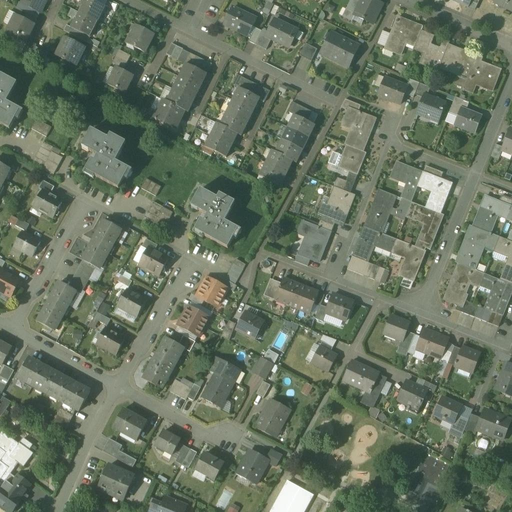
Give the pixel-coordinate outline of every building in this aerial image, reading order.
[(26,0),(24,5),(22,4),(22,5),(41,14),(47,0),(26,0)] [(94,2),(90,0),(85,0),(82,7),(84,8),(81,14),(98,23),(106,8),(94,2)] [(363,2),(359,0),(351,0),(347,11),(356,15),(363,2)] [(382,5),(371,0),(363,0),(363,2),(356,15),(355,17),(373,25),(382,5)] [(511,0),(501,0),(499,6),(506,9),(507,9),(511,11),(511,0)] [(325,12),(333,14),(335,7),(327,5),(325,12)] [(253,18),(233,9),(229,16),(225,26),(230,29),(247,37),(251,27),(249,26),(253,18)] [(223,13),(217,27),(228,32),(230,29),(225,26),(229,16),(223,13)] [(98,23),(81,14),(78,21),(76,20),(71,28),(71,29),(79,33),(91,38),(98,23)] [(35,26),(18,17),(14,25),(12,24),(7,36),(25,45),(27,41),(35,26)] [(398,19),(386,50),(401,56),(407,42),(416,46),(422,32),(423,29),(398,19)] [(297,31),(275,21),(269,34),(267,38),(272,40),(288,48),(297,31)] [(79,33),(71,29),(71,28),(67,26),(64,32),(77,38),(79,33)] [(137,27),(128,45),(145,54),(154,36),(137,27)] [(262,32),(256,29),(249,43),(256,46),(262,32)] [(269,34),(263,31),(262,32),(256,46),(267,51),(272,40),(267,38),(269,34)] [(440,49),(432,45),(435,37),(422,32),(416,46),(415,49),(415,50),(427,54),(422,66),(438,73),(440,69),(446,54),(439,51),(440,49)] [(91,38),(79,33),(77,38),(88,44),(91,38)] [(359,47),(332,34),(321,55),(349,69),(359,47)] [(85,49),(65,40),(57,57),(77,67),(77,66),(74,64),(82,49),(85,50),(85,49)] [(450,43),(444,40),(440,49),(439,51),(446,54),(449,46),(450,43)] [(37,46),(27,41),(25,45),(26,46),(22,54),(30,59),(36,48),(37,46)] [(318,51),(306,45),(300,57),(312,63),(318,51)] [(477,57),(449,46),(446,54),(440,69),(459,77),(455,85),(464,89),(477,57)] [(184,50),(177,47),(172,59),(178,62),(183,51),(184,50)] [(48,54),(36,48),(30,59),(43,66),(48,54)] [(131,57),(120,51),(116,58),(128,63),(131,57)] [(190,54),(183,51),(178,62),(185,65),(190,54)] [(190,54),(185,65),(188,67),(191,68),(196,57),(190,54)] [(483,59),(477,56),(464,89),(463,91),(473,95),(476,86),(493,92),(501,71),(481,63),(483,59)] [(196,57),(191,68),(196,71),(201,60),(196,57)] [(128,63),(116,58),(113,64),(124,70),(128,63)] [(201,60),(196,71),(201,73),(207,62),(201,60)] [(207,62),(201,73),(207,76),(213,65),(207,62)] [(403,73),(405,67),(398,64),(396,70),(403,73)] [(191,68),(188,67),(182,79),(201,89),(207,76),(201,73),(196,71),(191,68)] [(134,77),(117,69),(109,86),(125,94),(134,77)] [(2,76),(0,79),(0,124),(10,130),(21,111),(7,103),(18,84),(2,76)] [(238,76),(233,86),(238,88),(243,79),(238,76)] [(201,89),(182,79),(176,92),(195,101),(201,89)] [(243,79),(238,88),(241,90),(243,91),(248,81),(243,79)] [(407,87),(385,79),(378,97),(401,106),(405,95),(408,88),(407,87)] [(420,84),(410,80),(407,87),(408,88),(405,95),(414,99),(415,96),(420,84)] [(253,84),(248,81),(243,91),(248,93),(253,84)] [(253,84),(248,93),(253,96),(258,86),(253,84)] [(431,89),(420,84),(415,96),(423,99),(425,95),(428,96),(431,89)] [(263,89),(258,86),(253,96),(258,98),(263,89)] [(271,92),(263,89),(258,98),(260,100),(265,103),(271,92)] [(243,91),(241,90),(235,103),(254,112),(260,100),(258,98),(253,96),(248,93),(243,91)] [(195,101),(176,92),(170,104),(185,112),(189,114),(195,101)] [(428,96),(425,95),(423,99),(422,100),(424,101),(418,115),(439,123),(447,103),(428,96)] [(470,104),(456,98),(450,114),(459,117),(462,109),(467,111),(470,104)] [(361,107),(346,100),(341,109),(349,112),(349,110),(359,114),(361,107)] [(170,104),(164,101),(155,119),(176,130),(185,112),(170,104)] [(254,112),(235,103),(229,115),(248,125),(254,112)] [(298,106),(293,103),(288,113),(293,116),(298,106)] [(303,108),(298,106),(293,116),(297,117),(298,118),(303,108)] [(308,111),(303,108),(298,118),(303,121),(308,111)] [(467,111),(462,109),(459,117),(455,127),(475,135),(482,117),(467,111)] [(359,114),(349,110),(349,112),(345,123),(354,126),(346,146),(363,153),(376,120),(359,114)] [(313,113),(308,111),(303,121),(308,123),(313,113)] [(318,116),(313,113),(308,123),(313,126),(318,116)] [(248,125),(229,115),(223,128),(238,135),(238,136),(242,137),(248,125)] [(298,118),(297,117),(290,130),(309,140),(316,127),(313,126),(308,123),(303,121),(298,118)] [(52,128),(37,120),(32,130),(47,138),(52,128)] [(223,128),(220,126),(214,138),(232,148),(238,136),(238,135),(223,128)] [(133,172),(116,163),(127,144),(111,135),(109,139),(92,130),(82,148),(95,155),(84,175),(85,175),(87,172),(119,190),(129,171),(132,173),(133,172)] [(309,140),(290,130),(284,143),(303,152),(309,140)] [(504,149),(503,151),(511,154),(511,131),(504,149)] [(214,138),(211,137),(206,148),(227,158),(232,148),(214,138)] [(44,143),(33,163),(43,168),(54,148),(44,143)] [(303,152),(284,143),(278,155),(294,162),(293,163),(297,165),(303,152)] [(504,149),(496,145),(490,158),(499,161),(503,151),(504,149)] [(366,155),(347,147),(343,157),(338,168),(350,173),(358,176),(366,155)] [(52,153),(43,169),(54,175),(63,159),(52,153)] [(278,155),(275,153),(269,166),(287,175),(293,163),(294,162),(278,155)] [(343,157),(333,153),(329,164),(338,168),(343,157)] [(408,183),(401,199),(403,200),(412,204),(424,174),(397,163),(391,179),(399,182),(400,180),(408,183)] [(0,164),(0,189),(10,170),(0,164)] [(287,175),(269,166),(262,178),(281,188),(287,175)] [(442,174),(426,168),(424,174),(426,175),(440,180),(442,174)] [(350,173),(346,183),(338,179),(335,188),(351,194),(358,176),(350,173)] [(440,180),(426,175),(422,184),(430,188),(429,191),(433,193),(426,209),(440,215),(452,185),(440,180)] [(162,188),(147,180),(141,189),(157,198),(162,188)] [(55,188),(43,182),(39,189),(43,191),(51,195),(55,188)] [(351,194),(335,188),(328,207),(323,205),(319,215),(323,217),(336,222),(335,224),(341,227),(346,216),(348,216),(356,197),(351,194)] [(218,199),(201,190),(191,207),(208,216),(205,221),(202,219),(194,234),(194,235),(196,232),(228,249),(239,231),(242,232),(242,231),(223,221),(229,211),(231,212),(236,203),(220,195),(218,199)] [(401,199),(379,190),(365,227),(368,229),(372,219),(383,223),(379,233),(383,234),(391,215),(389,215),(391,209),(393,210),(397,198),(401,200),(401,199)] [(51,195),(43,191),(33,208),(54,219),(64,200),(58,197),(57,198),(51,195)] [(511,207),(511,200),(502,197),(499,203),(511,208),(511,207)] [(499,203),(486,198),(474,228),(490,234),(497,217),(507,221),(511,208),(499,203)] [(400,209),(396,211),(393,210),(391,209),(389,215),(391,215),(405,221),(406,218),(412,204),(403,200),(400,209)] [(154,203),(143,223),(152,228),(163,208),(154,203)] [(426,209),(412,204),(406,218),(417,222),(418,220),(426,223),(417,246),(431,251),(430,250),(440,226),(438,226),(442,216),(444,217),(444,216),(426,209)] [(171,219),(161,213),(153,228),(162,234),(171,219)] [(336,222),(323,217),(319,228),(331,233),(335,224),(336,222)] [(383,223),(372,219),(368,229),(365,227),(364,228),(365,228),(383,235),(383,234),(379,233),(383,223)] [(30,225),(19,220),(16,226),(26,232),(30,225)] [(104,222),(83,261),(96,268),(100,270),(122,231),(104,222)] [(319,228),(303,222),(298,235),(299,236),(300,233),(309,237),(301,256),(298,255),(298,256),(311,260),(319,264),(331,233),(319,228)] [(383,235),(365,228),(353,258),(363,262),(368,263),(375,244),(393,251),(397,241),(383,235)] [(490,234),(474,228),(470,237),(466,236),(459,256),(470,260),(467,268),(476,272),(479,263),(477,261),(484,244),(496,249),(500,238),(490,234)] [(41,243),(22,233),(14,248),(33,258),(41,243)] [(70,253),(79,257),(86,242),(77,238),(70,253)] [(511,242),(509,242),(500,238),(496,249),(494,252),(510,258),(502,278),(511,282),(511,242)] [(158,246),(147,240),(142,247),(148,250),(149,248),(155,251),(158,246)] [(426,252),(397,241),(393,251),(407,257),(400,276),(414,282),(426,252)] [(155,251),(149,248),(148,250),(139,266),(160,277),(170,259),(155,251)] [(311,260),(298,256),(295,263),(308,268),(311,260)] [(470,260),(459,256),(455,264),(459,265),(467,268),(470,260)] [(353,258),(353,257),(348,270),(358,275),(363,262),(353,258)] [(96,268),(85,262),(76,278),(87,284),(96,268)] [(363,262),(358,275),(364,277),(369,264),(368,263),(363,262)] [(369,264),(364,277),(369,279),(374,266),(369,264)] [(234,265),(226,280),(233,285),(235,286),(243,271),(234,265)] [(467,268),(459,265),(445,300),(458,306),(464,308),(466,302),(468,298),(465,296),(469,287),(479,291),(481,286),(485,275),(476,272),(467,268)] [(386,270),(380,268),(375,281),(381,283),(386,270)] [(7,274),(1,271),(0,272),(0,292),(11,298),(20,281),(12,277),(13,276),(8,273),(7,274)] [(511,291),(511,285),(485,275),(481,286),(493,290),(486,310),(491,312),(497,314),(502,316),(511,291)] [(132,282),(121,276),(118,282),(129,288),(132,282)] [(87,284),(76,278),(70,289),(76,292),(76,293),(81,295),(87,284)] [(218,284),(208,278),(207,280),(204,281),(205,283),(203,288),(223,299),(225,296),(225,293),(227,289),(218,284)] [(225,280),(221,278),(218,284),(227,289),(230,290),(233,285),(226,280),(225,280)] [(282,284),(271,280),(267,291),(278,295),(282,284)] [(278,295),(275,301),(287,306),(296,284),(284,280),(282,284),(278,295)] [(59,283),(38,322),(55,332),(76,293),(76,292),(70,289),(59,283)] [(307,289),(296,284),(287,306),(299,310),(307,289)] [(223,299),(203,288),(200,292),(197,293),(198,296),(197,298),(216,308),(219,304),(221,303),(223,299)] [(307,289),(299,310),(311,315),(314,306),(319,294),(307,289)] [(147,301),(127,291),(118,307),(137,318),(147,301)] [(278,295),(267,291),(264,297),(275,301),(278,295)] [(325,296),(319,294),(314,306),(320,308),(321,306),(325,296)] [(354,303),(334,295),(328,309),(326,314),(346,322),(354,303)] [(479,307),(466,302),(464,308),(458,306),(456,311),(475,319),(479,307)] [(320,308),(315,320),(323,323),(326,314),(328,309),(321,306),(320,308)] [(209,318),(189,307),(188,309),(186,310),(187,312),(184,317),(205,328),(207,325),(206,322),(209,318)] [(485,310),(479,307),(475,319),(481,321),(485,310)] [(485,310),(481,321),(487,323),(491,312),(486,310),(485,310)] [(491,312),(487,323),(493,326),(497,314),(491,312)] [(264,323),(246,313),(237,331),(254,340),(257,334),(258,335),(264,323)] [(111,320),(100,314),(96,320),(108,326),(111,320)] [(497,314),(493,326),(499,328),(503,317),(502,316),(497,314)] [(205,328),(184,317),(181,321),(179,322),(180,325),(179,327),(198,337),(200,333),(203,332),(205,328)] [(410,324),(391,317),(384,334),(402,342),(403,342),(406,334),(410,324)] [(230,322),(221,337),(230,341),(236,325),(230,322)] [(126,340),(106,328),(101,337),(103,338),(99,345),(97,344),(97,345),(117,356),(126,340)] [(449,339),(424,330),(420,339),(416,350),(441,360),(445,351),(449,339)] [(98,332),(92,342),(96,344),(102,334),(98,332)] [(415,337),(406,334),(403,342),(402,342),(400,348),(409,352),(415,337)] [(196,343),(184,336),(179,346),(184,349),(190,353),(196,343)] [(409,352),(408,354),(414,356),(416,350),(420,339),(415,337),(409,352)] [(166,339),(144,380),(162,390),(165,383),(164,383),(180,354),(181,355),(184,349),(179,346),(166,339)] [(0,342),(0,364),(3,366),(12,349),(0,342)] [(333,348),(323,342),(320,348),(330,353),(333,348)] [(462,350),(455,347),(452,353),(448,364),(455,367),(462,350)] [(330,353),(320,348),(312,363),(329,373),(337,357),(330,353)] [(480,355),(463,348),(462,350),(455,367),(473,374),(480,355)] [(275,365),(281,357),(274,350),(267,358),(275,365)] [(441,360),(440,363),(447,366),(448,364),(452,353),(445,351),(441,360)] [(29,359),(18,379),(64,404),(77,411),(80,412),(90,392),(29,359)] [(240,371),(217,359),(210,371),(216,374),(233,383),(240,371)] [(273,365),(262,359),(254,373),(265,380),(273,365)] [(388,378),(353,363),(344,382),(360,389),(361,388),(369,391),(367,398),(364,397),(361,404),(371,408),(373,409),(374,408),(388,378)] [(511,365),(506,363),(495,391),(511,397),(511,365)] [(5,367),(0,375),(0,376),(9,381),(14,372),(5,367)] [(233,383),(216,374),(202,399),(223,410),(227,402),(225,401),(234,384),(233,383)] [(192,389),(176,380),(169,392),(186,401),(188,398),(195,385),(192,389)] [(264,382),(257,395),(264,399),(271,386),(264,382)] [(423,389),(406,382),(398,401),(408,406),(406,411),(417,415),(428,392),(423,389)] [(437,388),(426,382),(423,389),(428,392),(434,395),(437,388)] [(306,383),(302,392),(308,396),(313,387),(306,383)] [(201,389),(195,385),(188,398),(194,402),(201,389)] [(3,398),(0,402),(0,416),(2,417),(12,403),(3,398)] [(462,407),(442,399),(435,416),(453,424),(454,424),(458,416),(462,407)] [(290,411),(271,401),(256,427),(276,438),(290,411)] [(64,404),(53,424),(65,431),(77,411),(64,404)] [(380,411),(374,408),(373,409),(371,408),(368,416),(376,420),(380,411)] [(147,423),(124,410),(113,428),(137,441),(147,423)] [(482,419),(477,431),(478,431),(494,437),(495,434),(505,437),(511,421),(485,410),(482,419)] [(469,421),(465,431),(476,436),(478,431),(477,431),(482,419),(471,415),(469,421)] [(469,421),(458,416),(454,424),(453,424),(451,429),(463,435),(465,431),(469,421)] [(19,445),(2,432),(0,435),(0,483),(2,485),(18,464),(23,467),(33,454),(19,444),(19,445)] [(181,441),(163,432),(156,446),(173,456),(175,451),(179,444),(181,441)] [(123,446),(110,439),(103,452),(128,465),(131,458),(132,458),(122,453),(124,450),(122,449),(123,446)] [(185,446),(179,444),(175,451),(181,454),(185,446)] [(181,454),(176,462),(182,465),(191,450),(185,446),(181,454)] [(191,450),(182,465),(189,469),(197,453),(191,450)] [(282,457),(271,450),(266,459),(270,461),(269,463),(277,467),(282,457)] [(132,457),(137,459),(140,453),(134,451),(132,457)] [(266,459),(252,451),(248,459),(246,458),(237,475),(253,484),(258,476),(261,477),(269,463),(270,461),(266,459)] [(224,465),(205,454),(196,470),(207,476),(206,478),(214,483),(224,465)] [(135,477),(109,466),(104,477),(101,478),(103,480),(99,489),(124,501),(135,477)] [(0,483),(0,506),(8,511),(13,511),(23,500),(22,499),(31,486),(17,476),(10,485),(8,489),(4,486),(2,485),(0,483)] [(184,511),(187,506),(165,497),(162,505),(159,511),(184,511)] [(114,511),(117,507),(106,502),(103,509),(109,511),(114,511)] [(162,505),(154,502),(150,511),(159,511),(162,505)]
